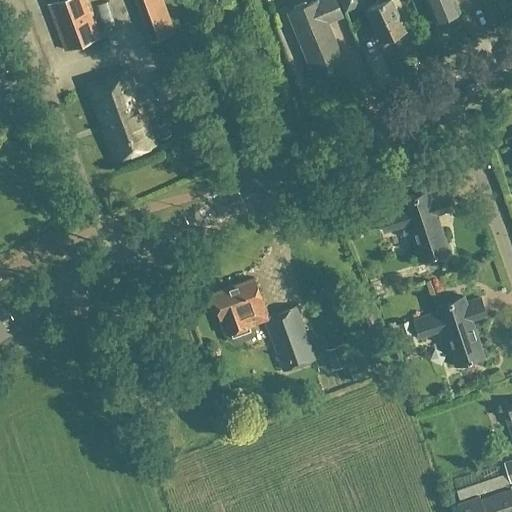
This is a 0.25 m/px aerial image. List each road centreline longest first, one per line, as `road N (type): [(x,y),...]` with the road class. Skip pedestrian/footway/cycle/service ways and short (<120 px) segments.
road 1 (secondary): [(0,332),(110,265),(444,93)]
road 2 (residential): [(511,271),(444,93)]
